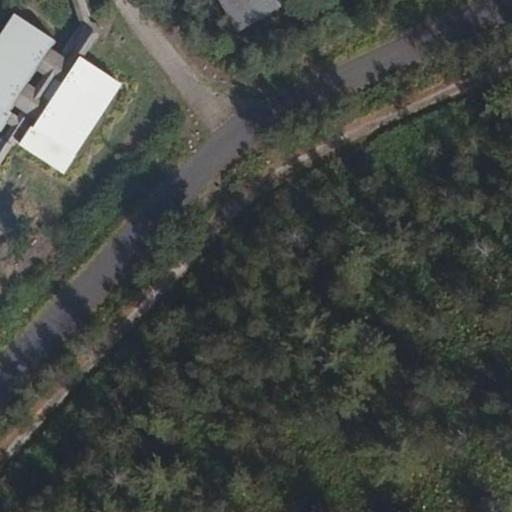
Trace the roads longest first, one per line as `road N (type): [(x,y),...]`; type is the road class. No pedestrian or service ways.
road 1 (track): [(0,465),(224,219),(332,140),(511,62)]
road 2 (unclassified): [(511,4),(248,124),(0,383)]
